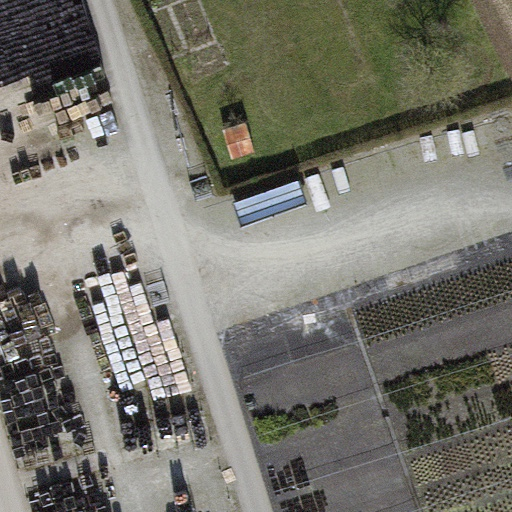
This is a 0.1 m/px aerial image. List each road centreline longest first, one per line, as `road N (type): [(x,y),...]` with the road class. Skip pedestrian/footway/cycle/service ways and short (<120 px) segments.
road 1 (track): [(263,511),(178,216),(103,0)]
road 2 (track): [(511,144),(469,127),(178,216)]
